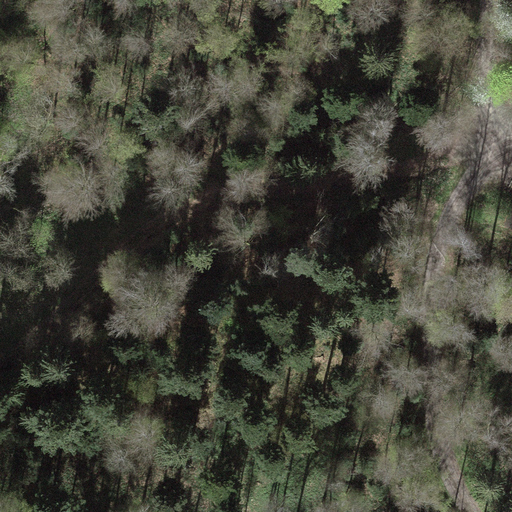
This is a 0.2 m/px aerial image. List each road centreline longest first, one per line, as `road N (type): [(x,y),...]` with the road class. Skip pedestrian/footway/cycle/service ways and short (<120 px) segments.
road 1 (track): [(498,148),(203,202),(141,235),(46,326),(0,357)]
road 2 (track): [(485,0),(498,148),(458,185),(432,266),(437,423),(475,511)]
